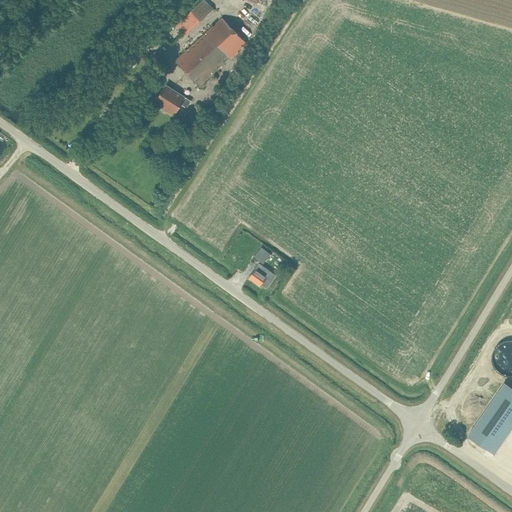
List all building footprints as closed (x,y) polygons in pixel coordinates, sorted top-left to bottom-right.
[(196,24),(199,20),(212,8),(205,0),(203,0),(191,12),(188,16),(196,24)] [(199,86),(206,79),(246,41),(222,16),(175,61),(199,86)] [(186,108),(191,101),(165,85),(154,103),(174,116),(181,105),(186,108)] [(267,253),(262,249),(256,258),(264,264),(272,253),(269,250),(267,253)] [(269,292),(278,280),(257,265),(248,277),(269,292)] [(495,453),(511,428),(511,390),(503,384),(468,434),(495,453)]
